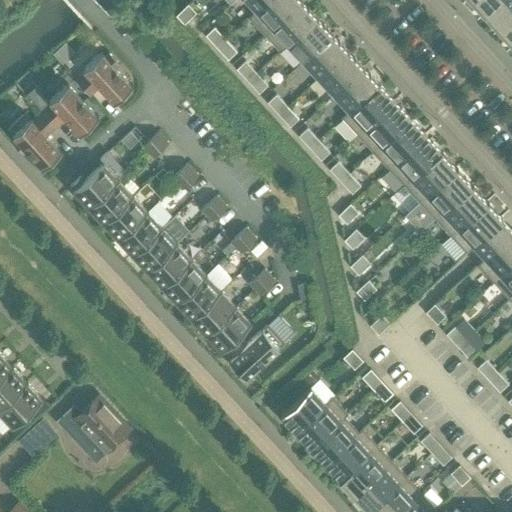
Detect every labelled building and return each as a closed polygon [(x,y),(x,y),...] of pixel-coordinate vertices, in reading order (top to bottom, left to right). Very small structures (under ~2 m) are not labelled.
[(245,0),(255,10),(266,0),(245,0)] [(248,17),(264,33),(299,0),(266,0),(255,10),(248,17)] [(299,0),(264,33),(279,50),(316,16),(300,0),(299,0)] [(472,0),(484,13),(498,0),(472,0)] [(511,0),(498,0),(484,13),(499,29),(511,16),(511,0)] [(196,12),(188,4),(187,4),(176,15),(184,23),(196,12)] [(287,45),(302,61),(331,33),(316,16),(279,50),(280,51),(287,45)] [(511,16),(499,29),(511,43),(511,16)] [(205,35),(216,47),(225,39),(214,27),(205,35)] [(302,61),(317,77),(347,50),(331,33),(302,61)] [(225,39),(216,47),(228,59),(236,51),(225,39)] [(317,77),(333,94),(363,67),(347,50),(317,77)] [(75,79),(90,95),(99,86),(113,101),(112,102),(113,102),(132,84),(131,84),(115,67),(119,64),(109,53),(105,57),(101,52),(102,52),(101,51),(82,69),(83,70),(83,69),(85,71),(75,79)] [(236,68),(247,80),(256,72),(245,60),(236,68)] [(341,117),(341,118),(378,83),(363,67),(333,94),(348,110),(341,117)] [(256,72),(247,80),(258,93),(267,84),(256,72)] [(51,102),(41,111),(55,126),(65,118),(79,132),(78,133),(79,134),(98,116),(97,115),(97,116),(67,84),(68,84),(67,83),(48,101),(49,101),(51,102)] [(341,118),(357,134),(394,100),(378,83),(341,118)] [(267,102),(278,114),(287,106),(276,94),(267,102)] [(357,134),(373,151),(409,117),(394,100),(357,134)] [(287,106),(278,114),(289,126),(298,118),(287,106)] [(55,126),(41,111),(32,120),(30,118),(31,117),(30,118),(25,112),(7,129),(12,134),(11,135),(12,135),(16,139),(13,142),(23,153),(26,150),(42,167),(41,167),(42,168),(61,150),(61,149),(60,150),(46,135),(55,126)] [(373,151),(388,168),(425,134),(409,117),(373,151)] [(298,135),(309,147),(318,139),(307,127),(298,135)] [(158,131),(150,138),(160,150),(168,143),(158,131)] [(388,168),(404,185),(440,151),(425,134),(388,168)] [(160,150),(150,138),(142,145),(153,157),(160,150)] [(318,139),(309,147),(320,160),(329,151),(318,139)] [(404,185),(419,202),(456,168),(440,151),(404,185)] [(87,207),(118,178),(117,178),(103,163),(103,162),(103,161),(102,162),(84,179),(81,176),(70,186),(73,189),(72,190),(71,190),(72,191),(73,190),(87,206),(87,207)] [(329,169),(340,181),(349,173),(338,161),(329,169)] [(187,163),(179,170),(190,181),(198,174),(187,163)] [(419,202),(435,218),(472,184),(456,168),(419,202)] [(190,181),(179,170),(172,177),(182,189),(190,181)] [(349,173),(340,181),(351,193),(360,185),(349,173)] [(101,223),(102,223),(133,194),(132,194),(118,179),(119,178),(118,178),(87,207),(87,208),(88,207),(102,222),(101,223)] [(435,218),(450,235),(487,201),(472,184),(435,218)] [(116,239),(148,210),(147,209),(147,210),(133,195),(133,194),(102,223),(103,223),(117,238),(116,239)] [(216,194),(209,202),(219,213),(227,206),(216,194)] [(466,252),(473,246),(503,218),(487,201),(450,235),(466,252)] [(219,213),(209,202),(201,209),(212,220),(219,213)] [(350,203),(338,214),(346,223),(358,212),(350,203)] [(131,254),(131,255),(162,226),(162,225),(161,226),(147,211),(148,210),(116,239),(117,239),(131,254)] [(477,264),(492,281),(511,262),(511,228),(503,218),(473,246),(484,257),(477,264)] [(145,270),(146,271),(177,241),(176,242),(162,227),(163,226),(162,226),(131,255),(132,254),(146,270),(145,270)] [(246,226),(238,233),(248,245),(256,238),(246,226)] [(344,240),(352,248),(364,237),(356,228),(344,240)] [(248,245),(238,233),(230,241),(241,252),(248,245)] [(160,286),(192,257),(191,257),(191,258),(177,242),(177,241),(146,271),(147,270),(161,285),(160,286)] [(350,265),(358,274),(370,263),(362,254),(350,265)] [(175,302),(206,273),(205,274),(191,258),(192,258),(192,257),(160,286),(160,287),(161,286),(175,301),(175,302)] [(511,262),(492,281),(508,298),(511,293),(511,262)] [(264,268),(256,275),(267,287),(275,279),(264,268)] [(189,318),(190,318),(221,289),(220,289),(206,274),(207,273),(206,273),(175,302),(175,303),(176,302),(190,317),(189,318)] [(267,287),(256,275),(248,282),(259,294),(267,287)] [(368,279),(355,290),(364,300),(376,288),(368,279)] [(296,284),(299,294),(300,299),(309,297),(305,282),(301,283),(298,284),(296,284)] [(204,334),(236,305),(235,305),(221,290),(221,289),(190,318),(205,333),(204,334)] [(434,303),(425,311),(436,324),(445,315),(434,303)] [(222,348),(238,334),(250,322),(251,322),(251,321),(250,322),(235,306),(236,305),(204,334),(205,334),(220,349),(219,350),(220,351),(220,350),(222,348)] [(369,325),(377,334),(378,334),(390,323),(381,314),(369,325)] [(238,334),(222,348),(231,357),(229,358),(228,358),(246,378),(247,377),(246,376),(278,347),(279,347),(279,346),(284,342),(267,324),(262,328),(261,328),(261,329),(246,343),(238,334)] [(446,334),(457,346),(466,338),(454,325),(446,334)] [(466,338),(457,346),(468,358),(477,350),(466,338)] [(362,360),(351,348),(342,356),(354,368),(362,360)] [(0,376),(12,365),(11,366),(0,353),(0,376)] [(476,367),(488,379),(497,371),(485,359),(476,367)] [(0,405),(27,381),(26,381),(12,366),(13,365),(12,365),(0,376),(0,405)] [(361,377),(372,389),(381,381),(370,369),(361,377)] [(497,371),(488,379),(499,391),(508,383),(497,371)] [(27,381),(0,405),(0,413),(11,426),(11,427),(42,398),(42,397),(41,398),(26,382),(27,381)] [(381,381),(372,389),(384,401),(393,393),(381,381)] [(280,414),(295,430),(325,403),(310,387),(280,414)] [(252,398),(259,405),(265,398),(259,392),(252,398)] [(72,407),(58,420),(60,423),(61,423),(83,447),(92,438),(104,451),(129,428),(120,417),(118,419),(110,411),(112,409),(98,395),(80,412),(74,406),(72,408),(72,407)] [(295,430),(310,446),(347,412),(332,396),(325,403),(295,430)] [(391,408),(402,421),(411,412),(399,400),(391,408)] [(310,446),(325,462),(361,428),(358,431),(344,416),(347,413),(347,412),(310,446)] [(411,412),(402,421),(413,433),(422,425),(411,412)] [(22,436),(35,450),(55,431),(43,418),(22,436)] [(325,462),(340,478),(376,444),(361,428),(325,462)] [(420,440),(431,452),(440,444),(429,432),(420,440)] [(340,478),(354,494),(391,460),(376,444),(340,478)] [(440,444),(431,452),(442,465),(451,456),(440,444)] [(354,494),(369,510),(406,476),(391,460),(354,494)] [(450,473),(461,485),(470,477),(459,465),(450,473)] [(369,510),(370,511),(399,511),(421,492),(406,476),(369,510)] [(421,492),(399,511),(431,511),(436,508),(421,492)] [(30,511),(19,500),(4,511),(30,511)]
